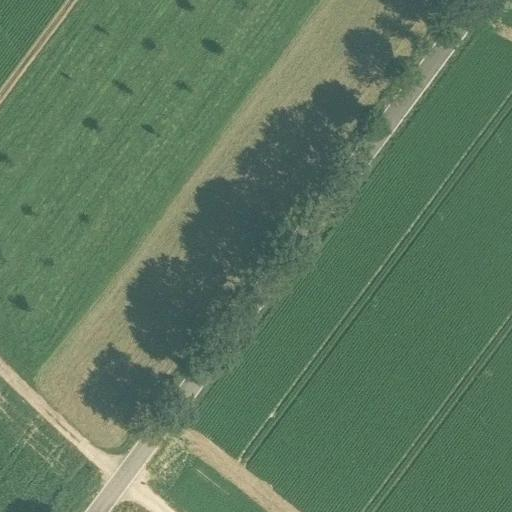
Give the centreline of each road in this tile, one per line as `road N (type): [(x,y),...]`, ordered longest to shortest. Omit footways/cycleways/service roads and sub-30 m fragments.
road 1 (unclassified): [(482,0),(95,511)]
road 2 (track): [(0,366),(174,511)]
